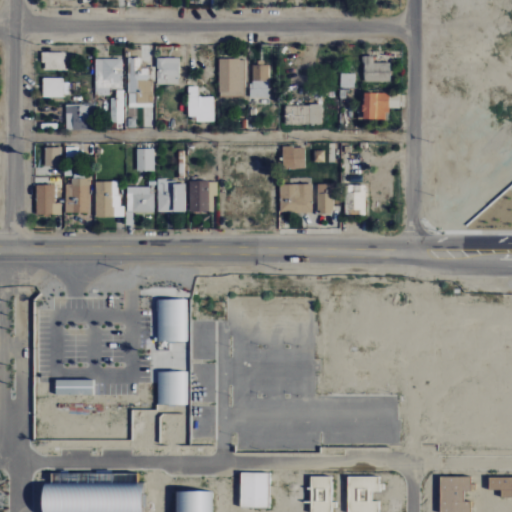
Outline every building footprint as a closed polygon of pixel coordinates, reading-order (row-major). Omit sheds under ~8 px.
[(66,53),(66,71),(41,71),(41,59),(41,53),(66,53)] [(391,82),(361,82),(361,57),(374,57),(374,63),(380,63),(391,63),(391,82)] [(129,58),(136,58),(143,58),(143,67),(153,67),(153,83),(129,83),(129,58)] [(180,59),(180,85),(158,85),(158,59),(170,59),(180,59)] [(103,60),(112,60),(123,60),(123,83),(103,83),(103,60)] [(220,60),(231,60),(241,60),(241,93),(220,93),(220,60)] [(251,65),(264,65),(270,65),(270,98),(251,98),(251,65)] [(354,88),(355,74),(341,74),(340,88),(354,88)] [(43,78),(64,78),(64,82),(70,82),(70,94),(65,94),(65,98),(43,98),(43,88),(43,78)] [(190,87),(199,87),(199,97),(205,97),(215,97),(215,116),(190,116),(190,87)] [(366,93),(390,93),(390,112),(386,112),(386,116),(386,121),(366,121),(366,93)] [(65,105),(92,105),(92,130),(65,130),(65,117),(65,105)] [(323,125),(286,125),(286,105),(301,105),(323,105),(323,125)] [(65,144),(79,144),(79,160),(65,160),(65,144)] [(60,148),(60,167),(46,167),(46,148),(60,148)] [(282,148),(296,148),(297,167),(283,167),(282,148)] [(139,149),(154,149),(154,171),(139,171),(139,149)] [(90,179),(91,215),(78,215),(66,215),(66,179),(90,179)] [(158,179),(166,179),(166,182),(177,182),(177,185),(185,185),(185,213),(171,213),(158,213),(158,179)] [(190,181),(215,181),(215,212),(204,213),(191,213),(190,181)] [(97,182),(116,182),(116,218),(108,218),(97,218),(97,182)] [(280,186),(313,185),(314,212),(305,212),(280,212),(280,186)] [(317,186),(333,185),(334,211),(325,211),(317,211),(317,186)] [(38,186),(56,186),(56,216),(48,216),(38,216),(38,186)] [(367,186),(367,211),(367,215),(342,215),(342,186),(367,186)] [(128,188),(150,188),(150,194),(154,194),(154,213),(136,213),(128,213),(128,188)] [(188,299),(158,298),(157,341),(187,341),(188,299)] [(157,404),(187,404),(188,371),(158,371),(157,404)] [(55,395),(93,395),(93,380),(55,380),(55,395)] [(240,507),(268,507),(269,473),(241,473),(240,507)] [(310,511),(330,511),(331,477),(311,476),(310,511)] [(347,511),(378,511),(378,501),(372,501),(372,491),(379,491),(379,476),(348,477),(347,511)] [(439,511),(459,511),(460,499),(462,499),(462,490),(471,491),(471,477),(440,476),(439,511)] [(141,511),(142,483),(42,483),(41,511),(141,511)] [(212,511),(213,491),(175,490),(174,511),(212,511)]
